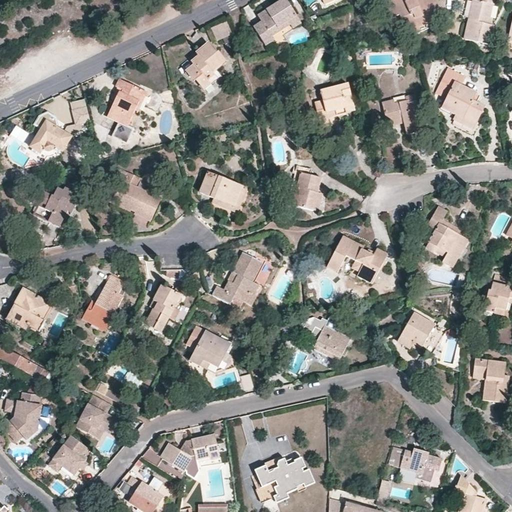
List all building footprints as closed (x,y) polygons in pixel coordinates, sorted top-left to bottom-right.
[(288,0),(284,0),(273,7),(266,10),(257,16),(261,23),(255,27),(266,45),(276,40),(273,35),(292,23),(290,20),(297,16),(288,0)] [(428,0),(420,4),(418,1),(417,0),(413,0),(410,1),(409,0),(387,0),(385,1),(393,18),(401,16),(407,28),(420,23),(421,26),(445,16),(437,0),(428,0)] [(489,26),(486,25),(487,19),(491,4),(494,5),(494,0),(478,0),(478,2),(472,1),(464,40),(488,45),(492,26),(489,26)] [(329,15),(331,27),(350,24),(348,12),(329,15)] [(290,20),(292,23),(294,27),(301,23),(297,16),(290,20)] [(211,25),(215,39),(232,34),(228,20),(211,25)] [(421,26),(420,23),(407,28),(409,34),(423,29),(421,26)] [(191,63),(194,66),(187,72),(194,82),(196,80),(204,90),(211,84),(208,81),(218,74),(215,70),(226,62),(218,52),(215,54),(208,44),(196,54),(199,57),(191,63)] [(407,47),(407,54),(418,55),(417,48),(407,47)] [(477,103),(481,96),(462,86),(466,77),(448,69),(436,93),(448,99),(443,108),(456,114),(475,124),(484,107),(477,103)] [(221,77),(218,74),(208,81),(211,84),(221,77)] [(117,88),(120,89),(114,101),(107,117),(118,122),(112,137),(126,144),(133,129),(128,126),(135,111),(139,103),(141,104),(147,92),(119,80),(115,87),(117,88)] [(321,91),(323,101),(315,103),(318,115),(320,121),(346,114),(346,113),(355,110),(348,84),(321,91)] [(87,107),(85,99),(70,103),(72,110),(87,107)] [(387,123),(392,122),(402,119),(403,123),(406,134),(424,130),(416,101),(411,102),(410,100),(395,104),(394,101),(383,104),(387,123)] [(90,121),(87,107),(72,110),(76,124),(80,123),(90,121)] [(42,129),(30,147),(40,154),(44,150),(47,151),(51,150),(55,147),(62,152),(71,137),(67,135),(63,132),(55,127),(56,125),(54,119),(46,114),(40,117),(35,125),(42,129)] [(456,114),(454,119),(473,129),(475,124),(456,114)] [(82,131),(80,123),(76,124),(66,127),(63,132),(67,135),(82,131)] [(294,179),(301,181),(296,198),(294,207),(313,211),(319,188),(322,179),(310,176),(312,169),(297,166),(294,179)] [(160,199),(151,194),(137,188),(141,179),(127,173),(113,202),(136,213),(137,211),(152,217),(150,222),(153,224),(163,200),(160,199)] [(200,193),(214,199),(235,207),(243,187),(209,173),(200,193)] [(151,194),(155,185),(141,179),(137,188),(151,194)] [(290,197),(296,198),(301,181),(294,179),(290,197)] [(30,202),(38,206),(53,213),(48,222),(59,227),(67,211),(70,206),(74,207),(78,199),(71,195),(72,192),(65,189),(64,192),(58,189),(56,192),(46,187),(43,192),(37,188),(30,202)] [(243,187),(235,207),(214,199),(212,202),(237,213),(248,189),(243,187)] [(313,211),(318,213),(324,189),(319,188),(313,211)] [(469,240),(459,235),(440,225),(443,221),(448,212),(439,207),(428,226),(437,230),(429,242),(448,253),(446,258),(443,262),(453,267),(469,240)] [(136,213),(135,215),(150,222),(152,217),(137,211),(136,213)] [(459,235),(461,231),(443,221),(440,225),(459,235)] [(368,253),(362,250),(364,247),(343,236),(327,267),(338,273),(347,257),(356,261),(364,265),(360,272),(358,276),(373,284),(388,254),(377,249),(375,252),(373,256),(368,253)] [(429,242),(427,247),(446,258),(448,253),(429,242)] [(251,316),(263,295),(251,290),(264,264),(244,253),(233,273),(224,291),(217,287),(212,296),(251,316)] [(356,261),(353,268),(360,272),(364,265),(356,261)] [(233,273),(227,270),(217,287),(224,291),(233,273)] [(111,275),(103,289),(95,304),(91,302),(82,319),(102,329),(111,313),(114,314),(123,297),(118,294),(124,283),(111,275)] [(509,303),(510,299),(511,299),(511,279),(496,275),(492,291),(489,291),(485,310),(495,313),(496,308),(507,311),(509,303)] [(146,325),(161,333),(181,295),(184,290),(177,287),(175,292),(162,285),(153,301),(157,303),(153,310),(146,325)] [(45,322),(37,317),(46,302),(23,289),(7,320),(17,326),(19,321),(29,326),(40,332),(45,322)] [(54,306),(46,302),(37,317),(45,322),(54,306)] [(114,314),(111,313),(102,329),(105,331),(107,328),(110,322),(114,314)] [(414,350),(421,355),(439,330),(420,316),(404,338),(416,347),(414,350)] [(339,362),(351,339),(328,328),(325,326),(327,321),(321,318),(315,329),(315,330),(321,333),(317,341),(313,349),(339,362)] [(19,321),(17,326),(26,330),(29,326),(19,321)] [(115,325),(110,322),(107,328),(112,331),(115,325)] [(321,333),(315,330),(311,338),(317,341),(321,333)] [(200,366),(203,360),(218,368),(226,353),(231,345),(206,331),(190,360),(200,366)] [(414,350),(416,347),(404,338),(397,346),(410,355),(414,350)] [(0,358),(0,359),(32,375),(30,378),(42,384),(48,371),(0,345),(0,358)] [(200,366),(215,374),(225,372),(232,356),(226,353),(218,368),(203,360),(200,366)] [(474,373),(487,374),(486,380),(484,401),(506,403),(510,376),(505,376),(506,364),(475,360),(474,373)] [(245,391),(254,388),(249,373),(240,376),(245,391)] [(95,390),(116,401),(120,394),(99,382),(95,390)] [(39,405),(41,394),(30,393),(24,392),(23,396),(22,402),(18,401),(15,418),(11,421),(9,418),(1,425),(17,442),(23,436),(27,440),(37,431),(40,415),(37,415),(39,405)] [(109,404),(94,396),(77,427),(94,436),(100,426),(104,425),(111,429),(117,419),(106,414),(104,413),(109,404)] [(18,401),(8,400),(6,411),(13,412),(12,415),(9,418),(11,421),(15,418),(18,401)] [(100,426),(94,436),(100,439),(105,430),(114,435),(121,422),(117,419),(111,429),(104,425),(100,426)] [(163,460),(180,471),(183,470),(186,472),(187,475),(195,480),(201,472),(198,460),(212,457),(211,455),(219,453),(215,435),(185,442),(180,450),(172,445),(170,446),(163,455),(163,460)] [(87,448),(71,436),(49,466),(57,472),(62,466),(75,475),(80,468),(85,462),(87,459),(82,455),(87,448)] [(429,457),(395,447),(390,465),(418,473),(417,478),(431,483),(434,471),(440,472),(444,461),(429,456),(429,457)] [(283,497),(281,492),(286,491),(287,494),(297,490),(296,487),(304,484),(305,486),(312,483),(307,471),(304,472),(303,469),(306,468),(302,459),(298,461),(297,460),(296,457),(286,461),(285,458),(278,461),(266,466),(267,468),(257,472),(264,487),(270,485),(275,498),(276,500),(283,497)] [(483,511),(487,499),(476,496),(477,491),(459,473),(454,492),(464,495),(459,511),(483,511)] [(391,482),(382,480),(376,500),(386,503),(391,482)] [(130,502),(139,509),(144,511),(152,511),(163,497),(154,492),(142,484),(130,502)] [(159,484),(154,492),(163,497),(167,489),(159,484)] [(305,486),(304,484),(296,487),(297,490),(298,492),(307,489),(306,488),(305,486)] [(256,490),(261,503),(274,498),(275,498),(270,485),(264,487),(262,488),(256,490)] [(382,511),(347,502),(346,503),(330,499),(329,511),(382,511)]
